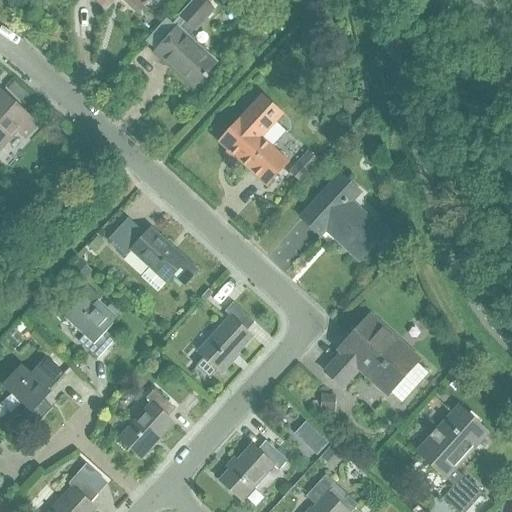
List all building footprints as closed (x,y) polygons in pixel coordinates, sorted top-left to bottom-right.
[(111,0),(130,0),(140,8),(147,0),(98,0),(105,6),(111,0)] [(185,22),(179,29),(177,28),(156,51),(180,72),(178,75),(192,88),(215,63),(188,38),(194,32),(195,33),(215,10),(204,0),(193,0),(178,16),(185,22)] [(140,47),(130,66),(144,73),(154,54),(140,47)] [(24,136),(36,123),(0,91),(0,148),(17,129),(24,136)] [(220,143),(266,186),(287,163),(260,138),(281,115),(262,97),(220,143)] [(308,172),(299,164),(291,173),(300,181),(308,172)] [(339,240),(360,259),(383,234),(349,203),(359,193),(341,176),(302,218),(321,235),(329,225),(342,237),(339,240)] [(127,258),(132,253),(167,284),(173,276),(185,287),(198,271),(187,261),(152,230),(146,236),(128,220),(109,242),(127,258)] [(111,305),(107,309),(99,302),(102,299),(88,286),(78,297),(81,301),(65,319),(84,336),(78,342),(97,360),(115,341),(104,332),(120,314),(111,305)] [(221,373),(253,337),(248,332),(255,324),(234,305),(226,313),(231,317),(199,352),(205,358),(198,367),(197,366),(197,367),(211,379),(211,378),(218,370),(221,373)] [(388,394),(390,392),(402,403),(428,375),(416,364),(418,361),(370,316),(339,350),(343,354),(326,372),(342,388),(360,369),(388,394)] [(46,358),(36,368),(28,377),(19,368),(2,387),(27,409),(22,414),(35,427),(52,408),(42,398),(64,374),(46,358)] [(168,419),(176,410),(155,391),(147,400),(152,405),(120,440),(142,460),(174,424),(168,419)] [(445,498),(459,511),(465,511),(483,493),(455,467),(487,433),(458,406),(415,452),(454,488),(445,498)] [(278,469),(286,460),(265,441),(257,450),(252,446),(237,461),(235,459),(227,467),(230,469),(219,481),(241,501),(273,465),(278,469)] [(344,501),(332,489),(335,486),(325,476),(305,498),(315,507),(310,511),(352,511),(357,506),(348,497),(344,501)] [(91,505),(98,496),(77,477),(69,485),(74,490),(54,511),(94,511),(97,510),(91,505)]
